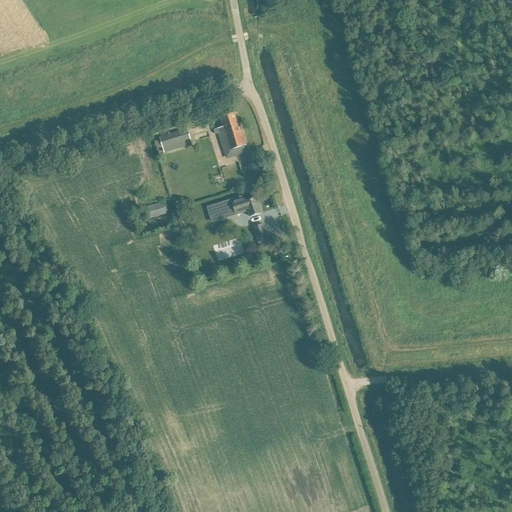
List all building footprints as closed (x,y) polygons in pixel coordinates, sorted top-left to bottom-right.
[(223,127),(214,130),(216,134),(218,133),(224,152),(246,145),(236,112),(220,117),(223,127)] [(187,130),(160,138),(163,148),(164,148),(167,147),(174,145),(175,149),(192,144),(187,130)] [(243,195),(213,205),(218,219),(248,209),(250,216),(261,213),(257,198),(245,201),(246,201),(245,201),(243,195)] [(165,202),(145,208),(151,228),(171,222),(165,202)] [(263,224),(253,227),(258,242),(267,239),(263,224)]
